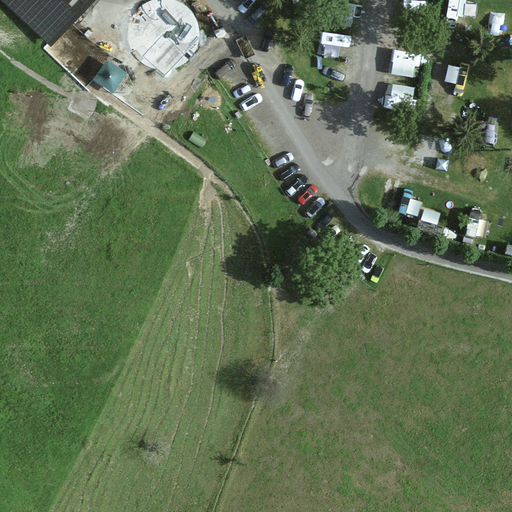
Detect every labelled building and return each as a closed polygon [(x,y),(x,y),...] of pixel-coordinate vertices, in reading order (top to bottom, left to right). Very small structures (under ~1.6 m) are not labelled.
[(37,0),(57,20),(77,0),(37,0)] [(152,0),(144,0),(139,35),(170,40),(173,22),(185,24),(188,5),(152,0)] [(170,0),(185,11),(194,0),(170,0)] [(116,70),(138,59),(127,37),(105,48),(116,70)] [(435,59),(428,86),(451,92),(458,65),(435,59)]
